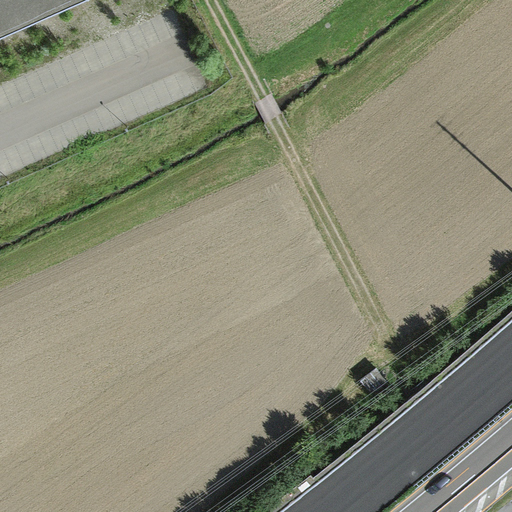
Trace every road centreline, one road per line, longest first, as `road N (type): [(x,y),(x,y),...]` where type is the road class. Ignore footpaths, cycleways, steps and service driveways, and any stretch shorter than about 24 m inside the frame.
road 1 (track): [(211,0),(392,351)]
road 2 (motorway): [(511,367),(338,511)]
